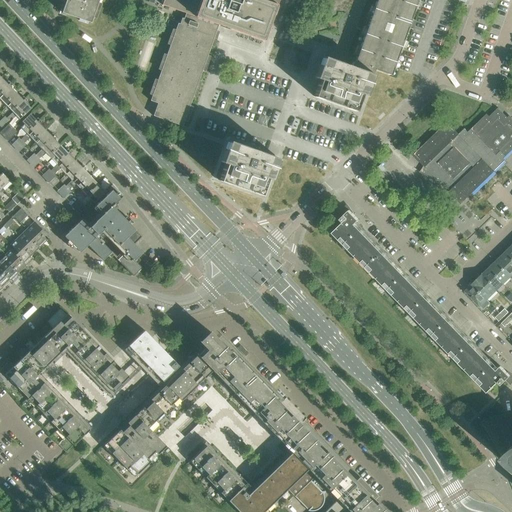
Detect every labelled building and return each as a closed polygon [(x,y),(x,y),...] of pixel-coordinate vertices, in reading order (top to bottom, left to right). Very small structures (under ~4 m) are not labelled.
[(61,13),(90,23),(98,0),(63,0),(65,1),(61,13)] [(163,0),(162,5),(186,13),(218,25),(263,41),(265,36),(277,0),(163,0)] [(320,80),(314,97),(355,112),(362,95),(365,96),(366,96),(370,85),(373,74),(374,70),(391,76),(393,69),(396,60),(400,49),(403,41),(408,28),(411,19),(415,8),(417,0),(376,0),(374,6),(371,15),(367,28),(364,36),(360,47),(357,56),(355,62),(352,61),(352,62),(353,62),(352,64),(351,66),(345,64),(344,67),(342,67),(343,64),(343,63),(323,57),(315,78),(320,80)] [(153,116),(182,126),(218,25),(186,13),(184,19),(182,18),(179,24),(178,23),(150,101),(157,103),(153,116)] [(0,93),(0,92),(10,83),(8,81),(7,82),(5,82),(1,77),(0,78),(0,101),(1,100),(0,99),(0,97),(2,96),(0,93)] [(7,101),(16,93),(12,88),(12,86),(12,85),(10,83),(0,92),(0,93),(2,96),(0,97),(0,99),(1,100),(7,106),(10,104),(7,101)] [(15,109),(26,98),(24,96),(23,97),(20,97),(16,93),(7,101),(10,104),(7,106),(12,112),(6,119),(8,120),(11,117),(13,119),(16,116),(14,114),(17,111),(15,109)] [(19,120),(31,108),(26,104),(26,102),(28,100),(26,98),(15,109),(17,111),(14,114),(16,116),(19,120)] [(506,157),(511,150),(511,120),(511,122),(498,108),(489,117),(487,114),(468,132),(464,129),(459,134),(447,122),(413,155),(424,166),(420,172),(420,171),(419,172),(450,191),(449,192),(449,191),(448,192),(461,204),(495,172),(494,171),(505,160),(503,158),(506,156),(506,157)] [(29,130),(40,120),(38,118),(37,119),(35,119),(30,114),(22,122),(24,125),(21,128),(27,134),(29,136),(32,133),(29,130)] [(32,133),(29,136),(31,138),(37,144),(40,141),(37,138),(45,130),(41,126),(41,123),(42,122),(40,120),(29,130),(32,133)] [(0,134),(3,138),(13,129),(9,125),(0,133),(0,134)] [(7,142),(15,135),(17,133),(13,129),(3,138),(7,142)] [(44,146),(55,135),(53,133),(52,134),(49,134),(45,130),(37,138),(40,141),(37,144),(43,150),(44,152),(47,149),(44,146)] [(47,149),(44,152),(46,153),(52,160),(55,157),(52,154),(60,146),(56,142),(56,138),(57,138),(55,135),(44,146),(47,149)] [(258,154),(255,153),(256,150),(228,140),(225,151),(215,179),(219,180),(219,181),(261,195),(267,178),(271,180),(275,169),(278,158),(259,151),(258,154)] [(59,162),(70,151),(68,149),(67,150),(65,150),(60,146),(52,154),(55,157),(52,160),(58,166),(59,167),(62,165),(59,162)] [(62,165),(59,167),(61,169),(67,175),(70,172),(67,170),(76,161),(71,157),(71,154),(72,154),(70,151),(59,162),(62,165)] [(75,177),(85,167),(84,165),(82,166),(80,166),(76,161),(67,170),(70,172),(67,175),(72,181),(74,182),(77,180),(75,177)] [(76,184),(82,190),(85,188),(82,185),(90,176),(86,172),(86,170),(87,169),(85,167),(75,177),(77,180),(74,182),(76,184)] [(10,182),(1,173),(0,174),(0,187),(2,189),(10,182)] [(89,193),(100,182),(98,180),(97,181),(95,181),(90,176),(82,185),(85,188),(82,190),(88,196),(89,198),(92,195),(89,193)] [(91,200),(94,203),(106,192),(102,188),(102,185),(102,184),(100,182),(89,193),(92,195),(89,198),(91,200)] [(134,245),(139,240),(141,237),(111,206),(119,198),(111,190),(95,206),(103,214),(88,228),(80,220),(64,236),(80,252),(87,245),(103,261),(108,256),(110,253),(133,277),(138,272),(149,261),(134,245)] [(498,372),(355,224),(353,222),(357,218),(346,207),(342,212),(345,215),(340,219),(343,222),(334,232),(340,239),(339,240),(348,250),(350,248),(362,261),(361,263),(370,273),(372,271),(378,278),(384,284),(383,286),(392,295),(394,294),(406,307),(405,308),(414,318),(416,316),(428,329),(427,331),(436,341),(438,339),(450,352),(449,354),(458,363),(460,362),(472,375),(471,376),(480,386),(482,384),(488,391),(498,382),(501,385),(506,381),(509,384),(511,380),(511,377),(502,368),(498,372)] [(17,219),(22,214),(19,211),(14,217),(17,219)] [(9,227),(14,222),(11,219),(6,224),(9,227)] [(26,230),(34,238),(31,240),(39,249),(40,248),(47,241),(40,233),(42,230),(34,222),(26,230)] [(26,230),(18,237),(26,245),(23,248),(31,256),(32,255),(39,249),(31,240),(34,238),(26,230)] [(18,237),(10,245),(13,248),(18,253),(15,255),(24,264),(31,256),(23,248),(26,245),(18,237)] [(13,248),(5,255),(13,262),(10,265),(18,273),(19,273),(26,266),(24,264),(15,255),(18,253),(13,248)] [(511,260),(505,253),(497,261),(511,276),(511,277),(511,260)] [(0,260),(0,265),(5,270),(2,273),(11,281),(11,280),(18,273),(10,265),(13,262),(5,255),(0,260)] [(511,276),(497,261),(489,269),(503,284),(511,276)] [(0,265),(0,285),(3,288),(4,288),(11,281),(2,273),(5,270),(0,265)] [(503,284),(489,269),(483,275),(496,290),(503,284)] [(496,290),(483,275),(482,274),(471,285),(472,285),(487,300),(496,290)] [(487,300),(472,285),(465,292),(482,309),(489,302),(487,300)] [(504,317),(508,312),(505,309),(500,313),(504,317)] [(499,322),(504,317),(500,313),(495,318),(499,322)] [(37,375),(67,346),(112,392),(128,376),(68,314),(5,374),(65,437),(58,444),(66,452),(89,429),(37,375)] [(505,327),(510,323),(506,319),(501,324),(505,327)] [(179,366),(174,361),(144,330),(128,346),(162,381),(179,366)] [(238,511),(262,511),(285,490),(287,489),(294,497),(296,495),(309,509),(307,510),(309,511),(310,511),(312,511),(313,511),(315,511),(316,510),(317,510),(319,511),(385,511),(383,509),(373,499),(213,334),(202,345),(204,347),(103,445),(134,476),(165,446),(150,430),(212,371),(255,414),(258,412),(261,415),(260,415),(265,420),(262,422),(292,453),(289,456),(288,455),(254,488),(255,489),(251,493),(206,445),(190,461),(238,511)] [(511,415),(510,415),(500,417),(490,419),(481,422),(502,458),(503,459),(504,460),(505,461),(506,464),(508,465),(509,467),(510,468),(511,469),(511,415)]
